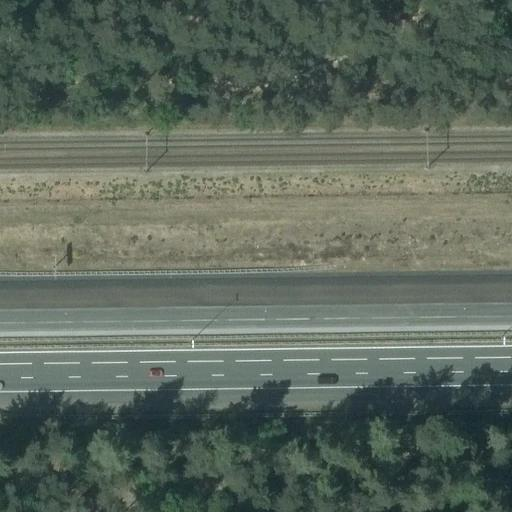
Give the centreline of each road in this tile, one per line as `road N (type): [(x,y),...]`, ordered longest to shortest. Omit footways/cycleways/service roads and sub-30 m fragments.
road 1 (motorway): [(511,310),(0,317)]
road 2 (motorway): [(0,372),(511,366)]
road 3 (track): [(328,67),(0,71)]
road 4 (track): [(511,67),(328,67)]
